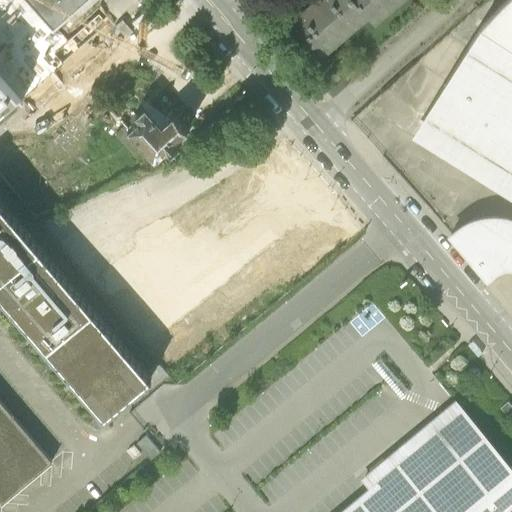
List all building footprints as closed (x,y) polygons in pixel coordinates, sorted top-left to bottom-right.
[(0,0),(0,120),(78,52),(63,34),(67,30),(68,21),(64,17),(53,27),(28,0),(0,0)] [(28,0),(53,27),(64,17),(83,0),(28,0)] [(320,0),(289,26),(314,57),(367,13),(355,0),(320,0)] [(355,0),(367,13),(373,21),(397,0),(355,0)] [(511,0),(507,0),(505,2),(479,32),(511,52),(511,0)] [(468,48),(411,139),(511,202),(511,52),(479,32),(468,48)] [(139,120),(127,130),(155,161),(162,154),(166,159),(184,143),(180,138),(188,131),(173,114),(161,125),(145,107),(135,115),(139,120)] [(123,308),(148,325),(261,232),(270,238),(278,231),(295,251),(301,255),(302,255),(325,235),(301,206),(317,193),(323,185),(290,145),(253,176),(247,172),(166,239),(136,282),(139,285),(123,308)] [(0,297),(2,301),(103,420),(151,380),(0,201),(0,297)] [(465,226),(451,237),(487,280),(494,274),(501,270),(509,269),(511,269),(511,220),(509,219),(500,219),(483,220),(465,226)] [(180,301),(154,327),(161,334),(188,308),(180,301)] [(0,403),(0,505),(1,507),(51,464),(0,403)] [(348,511),(502,511),(511,504),(511,469),(456,403),(448,409),(363,480),(373,491),(348,511)]
